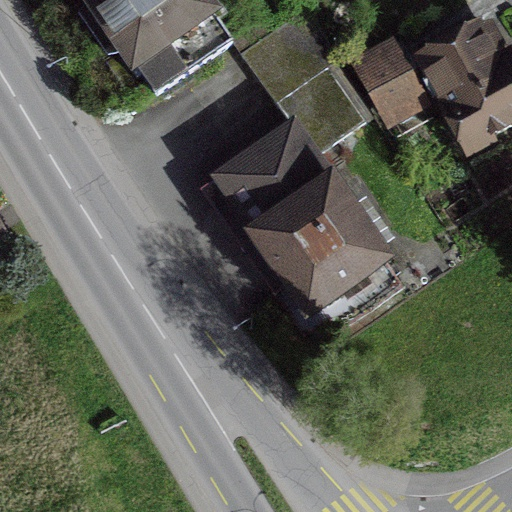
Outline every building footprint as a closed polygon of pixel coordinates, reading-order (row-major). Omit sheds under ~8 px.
[(215,23),(198,0),(71,0),(130,83),(215,23)] [(303,14),(240,60),(278,108),(320,76),(339,63),(303,14)] [(511,71),(474,18),(410,63),(483,165),(511,144),(511,71)] [(386,51),(351,72),(386,131),(421,110),(386,51)] [(278,108),(314,154),(355,123),(320,76),(278,108)] [(326,196),(287,141),(215,192),(255,247),(313,329),(394,271),(336,189),(326,196)] [(0,256),(14,248),(0,224),(0,256)]
